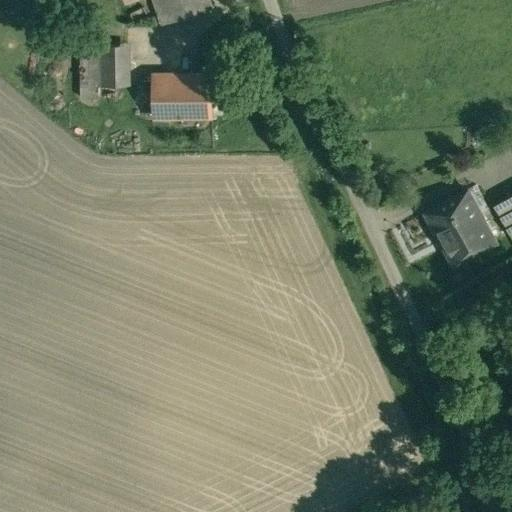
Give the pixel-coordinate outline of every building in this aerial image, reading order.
[(211,0),(157,0),(164,21),(213,5),(211,0)] [(117,83),(117,42),(99,43),(99,83),(117,83)] [(213,73),(153,74),(153,114),(214,113),(213,73)] [(469,188),(433,207),(451,242),(446,245),(455,261),(497,239),(469,188)] [(511,193),(495,202),(511,231),(511,230),(511,193)]
